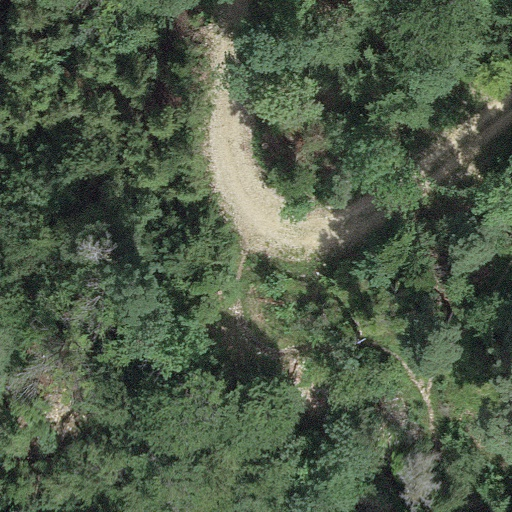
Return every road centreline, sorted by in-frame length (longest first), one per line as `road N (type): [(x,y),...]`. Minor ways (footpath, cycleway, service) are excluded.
road 1 (track): [(255,229),(319,243),(366,229),(511,109)]
road 2 (track): [(234,0),(229,166),(237,202),(255,229)]
